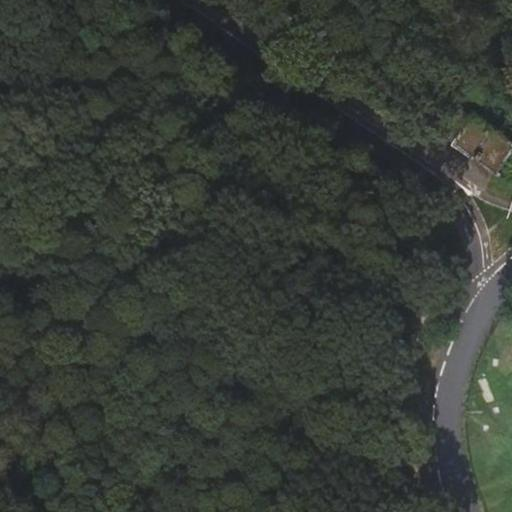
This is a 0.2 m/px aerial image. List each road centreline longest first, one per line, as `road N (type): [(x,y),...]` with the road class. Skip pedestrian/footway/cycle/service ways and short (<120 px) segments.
road 1 (unclassified): [(168,0),(442,213),(467,244),(475,299)]
road 2 (unclassified): [(475,299),(449,344),(436,391),(434,454),(453,511)]
